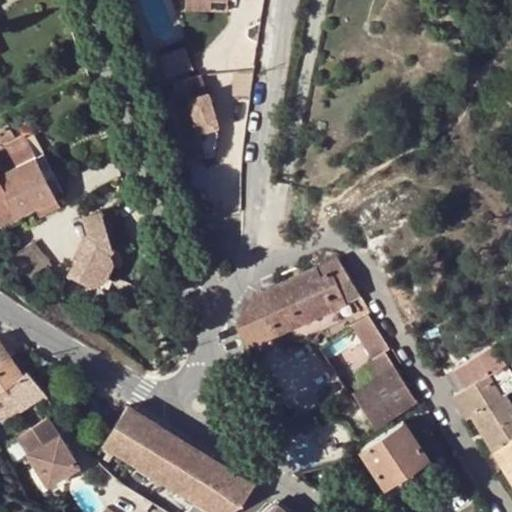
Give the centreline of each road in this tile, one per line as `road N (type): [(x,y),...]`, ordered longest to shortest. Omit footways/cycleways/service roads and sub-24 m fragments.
road 1 (residential): [(253,260),(277,261),(330,240),(353,251),(505,511)]
road 2 (tertiary): [(84,0),(200,320)]
road 3 (unclassified): [(285,0),(253,260)]
road 4 (tertiary): [(177,402),(102,367),(0,302)]
road 5 (tertiary): [(320,511),(213,414)]
